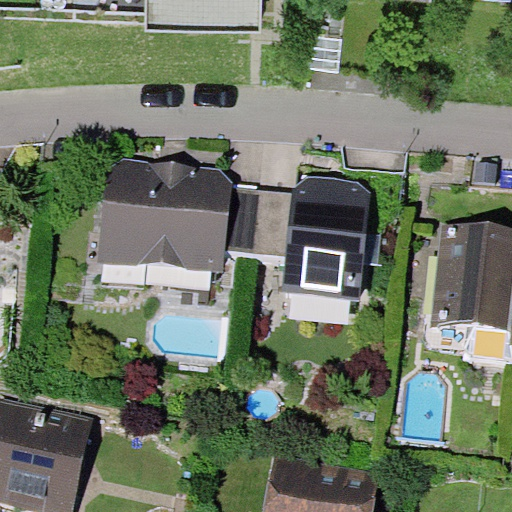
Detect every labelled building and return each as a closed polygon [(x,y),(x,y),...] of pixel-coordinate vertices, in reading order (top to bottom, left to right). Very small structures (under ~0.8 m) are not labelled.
[(139,0),(139,13),(252,19),(253,0),(139,0)] [(109,181),(100,262),(218,275),(227,194),(212,176),(127,166),(109,181)] [(354,305),(367,203),(355,188),(308,182),(292,195),(279,296),(354,305)] [(510,269),(511,250),(511,237),(442,229),(430,323),(465,327),(461,360),(498,364),(500,349),(510,269)] [(500,349),(511,350),(511,268),(510,269),(500,349)] [(0,504),(36,511),(70,511),(88,430),(1,411),(0,415),(0,504)] [(372,511),(378,486),(276,467),(267,511),(372,511)]
